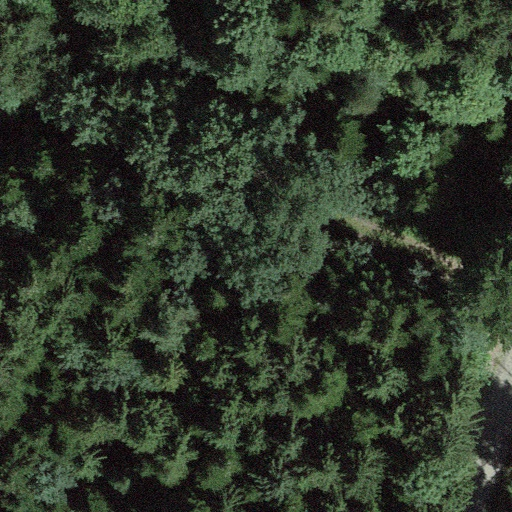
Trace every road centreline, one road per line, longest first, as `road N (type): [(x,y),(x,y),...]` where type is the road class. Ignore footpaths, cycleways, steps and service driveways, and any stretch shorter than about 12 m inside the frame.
road 1 (track): [(511,306),(246,167),(77,119),(0,125)]
road 2 (track): [(511,347),(466,511)]
